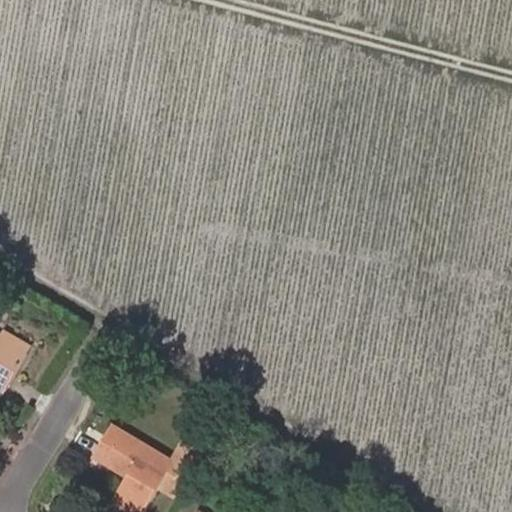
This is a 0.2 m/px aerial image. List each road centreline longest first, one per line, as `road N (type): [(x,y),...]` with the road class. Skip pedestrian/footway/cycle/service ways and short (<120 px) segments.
road 1 (track): [(0,256),(428,511)]
road 2 (track): [(247,0),(511,67)]
road 3 (residential): [(11,511),(94,372)]
